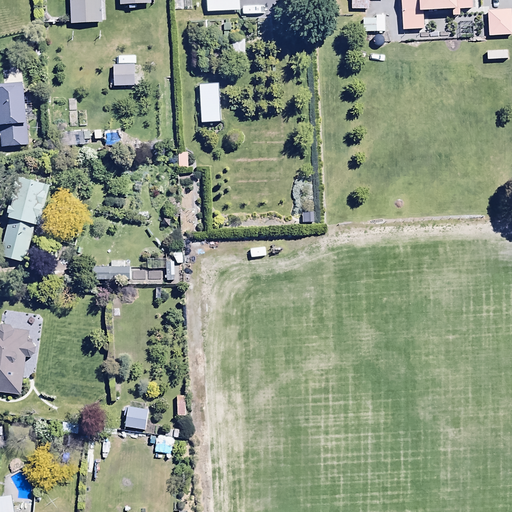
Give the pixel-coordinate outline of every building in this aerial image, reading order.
[(70,0),(71,29),(103,28),(102,0),(119,0),(120,8),(151,8),(151,0),(70,0)] [(240,0),(206,0),(207,15),(240,14),(240,0)] [(385,0),(351,0),(352,13),(370,13),(370,1),(386,1),(385,0)] [(473,0),(401,0),(404,33),(425,32),(424,18),(454,15),(454,20),(461,19),(460,14),(474,13),(473,0)] [(511,24),(511,11),(488,13),(489,39),(511,37),(511,24)] [(385,36),(384,18),(376,18),(376,21),(364,22),(364,36),(385,36)] [(135,67),(114,67),(114,90),(135,90),(135,67)] [(221,85),(201,86),(203,128),(223,127),(221,85)] [(24,86),(0,87),(0,116),(1,117),(2,151),(29,149),(27,91),(24,91),(24,86)] [(50,187),(20,181),(15,211),(12,210),(11,224),(43,229),(50,187)] [(36,231),(9,226),(1,262),(28,267),(36,231)] [(175,261),(153,261),(153,271),(166,271),(166,283),(175,283),(175,261)] [(111,264),(111,271),(88,272),(88,284),(132,283),(131,271),(129,271),(128,263),(111,264)] [(31,336),(15,334),(12,330),(5,330),(0,331),(0,395),(23,398),(27,360),(33,360),(37,357),(38,352),(34,346),(30,346),(31,336)] [(187,420),(186,397),(176,398),(178,420),(187,420)] [(151,411),(128,408),(125,430),(148,433),(151,411)]
